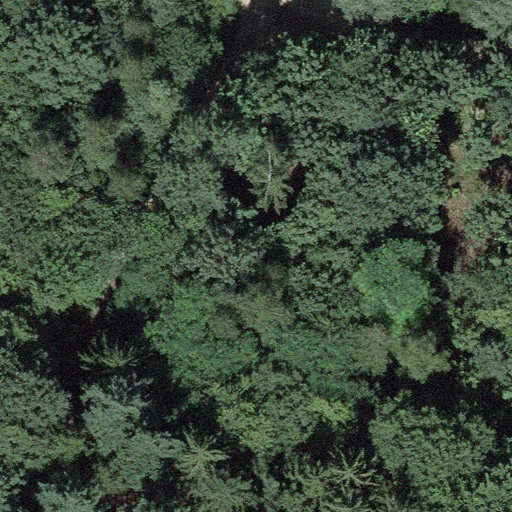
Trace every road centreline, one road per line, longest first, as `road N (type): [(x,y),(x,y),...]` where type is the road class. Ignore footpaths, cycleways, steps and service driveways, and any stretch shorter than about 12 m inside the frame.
road 1 (track): [(13,511),(214,87),(286,4)]
road 2 (track): [(282,0),(442,51),(511,58)]
